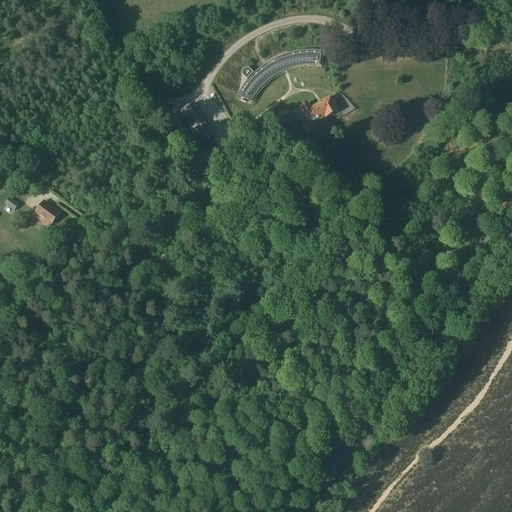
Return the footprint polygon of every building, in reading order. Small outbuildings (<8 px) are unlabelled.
[(267,65),(265,66),(262,69),(259,71),(256,73),(254,76),(252,74),(253,73),(250,70),(249,70),(249,69),(248,69),(247,69),(246,69),(245,69),(244,70),(243,70),(243,71),(242,72),(242,73),(242,74),(242,75),(242,76),(243,76),(243,77),(247,81),(248,80),(249,81),(246,84),(244,86),(242,89),(240,93),(239,96),(250,102),(252,99),(253,97),(255,94),(257,92),(259,89),(261,87),(263,85),(265,83),(267,81),(270,79),(272,77),(275,76),(277,74),(280,73),(283,71),(286,70),(289,69),(291,68),(294,67),(297,67),(300,66),(303,66),(306,65),(309,65),(312,65),(316,65),(319,66),(320,53),(316,52),(313,52),(309,52),(305,52),(302,53),(298,53),(295,54),(291,55),(288,55),(286,56),(283,57),(280,58),(278,59),(275,61),(272,62),(270,63),(267,65)] [(310,126),(326,118),(326,119),(339,112),(331,97),(312,108),(311,105),(309,106),(308,103),(300,108),(310,126)] [(180,111),(195,138),(209,130),(194,103),(180,111)] [(271,119),(278,131),(292,123),(285,110),(279,114),(271,119)] [(2,201),(6,204),(7,205),(3,210),(11,215),(20,202),(12,196),(10,198),(9,200),(5,197),(2,201)] [(50,227),(61,213),(45,202),(34,216),(50,227)]
